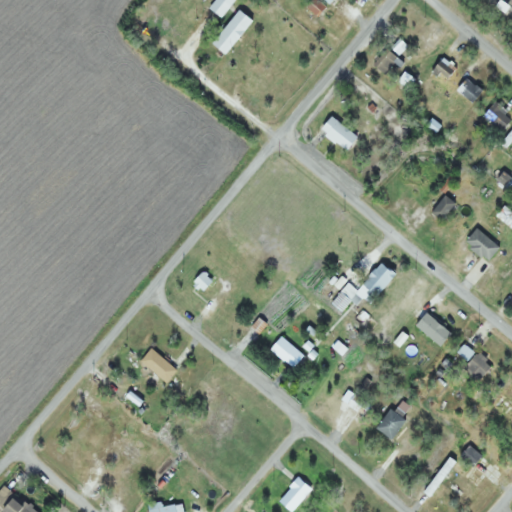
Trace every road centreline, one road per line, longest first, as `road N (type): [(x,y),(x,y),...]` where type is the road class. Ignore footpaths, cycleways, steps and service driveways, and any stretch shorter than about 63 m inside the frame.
road 1 (residential): [(0,465),(391,0)]
road 2 (residential): [(405,511),(146,291)]
road 3 (residential): [(511,334),(279,134)]
